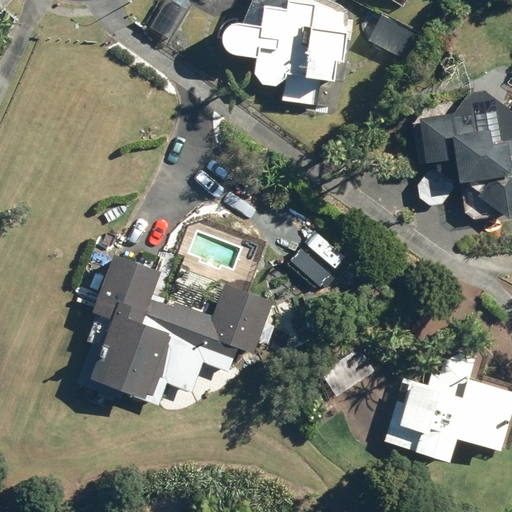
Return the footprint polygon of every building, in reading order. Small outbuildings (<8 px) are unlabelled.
[(322,0),(254,0),(248,16),(246,16),(243,16),(239,18),(235,22),(231,27),(230,32),(231,37),(236,44),(241,48),(263,52),(260,69),(269,79),(283,81),(290,76),(287,97),(320,102),(325,72),(344,75),(346,55),(353,56),(356,26),(350,25),(351,17),(348,17),(349,10),(335,8),(322,2),(322,0)] [(378,12),(365,35),(404,58),(418,35),(378,12)] [(426,115),(432,158),(441,157),(443,167),(457,177),(469,175),(470,184),(511,211),(511,101),(510,102),(489,89),(470,91),(458,110),(426,115)] [(107,311),(81,380),(137,401),(140,393),(164,402),(172,380),(197,389),(208,360),(233,370),(243,345),(259,351),(278,298),(256,289),(230,281),(217,314),(179,300),(177,305),(156,297),(168,267),(122,249),(100,308),(107,311)] [(313,377),(330,402),(382,366),(365,342),(313,377)] [(432,380),(406,375),(388,438),(462,460),(469,436),(509,448),(511,438),(511,382),(477,373),(481,353),(442,343),(432,380)]
